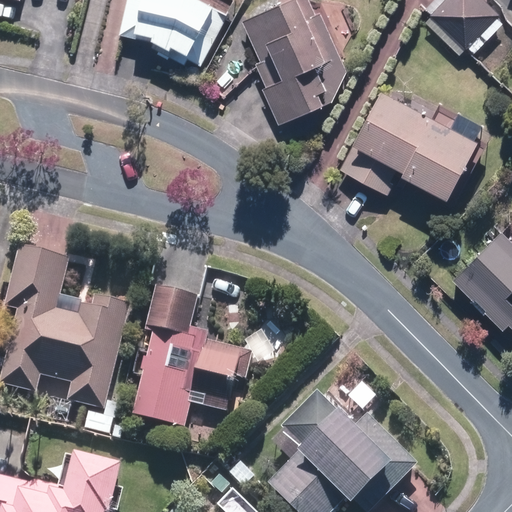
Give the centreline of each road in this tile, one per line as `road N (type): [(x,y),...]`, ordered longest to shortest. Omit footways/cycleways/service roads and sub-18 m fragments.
road 1 (residential): [(0,82),(181,136),(223,160),(326,246)]
road 2 (residential): [(326,246),(0,166)]
road 3 (residential): [(326,246),(511,437)]
